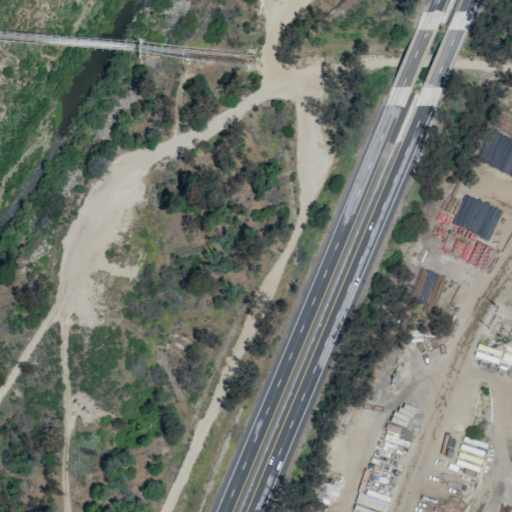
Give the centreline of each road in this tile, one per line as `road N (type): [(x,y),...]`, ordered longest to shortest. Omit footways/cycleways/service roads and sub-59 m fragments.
road 1 (motorway): [(256,511),(432,88)]
road 2 (motorway): [(400,89),(223,511)]
road 3 (track): [(511,64),(385,59),(302,78)]
